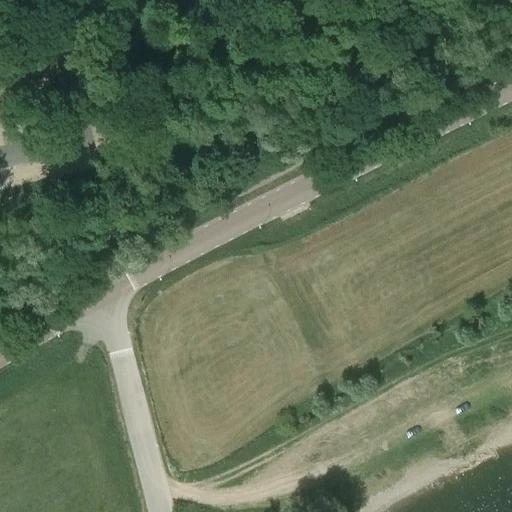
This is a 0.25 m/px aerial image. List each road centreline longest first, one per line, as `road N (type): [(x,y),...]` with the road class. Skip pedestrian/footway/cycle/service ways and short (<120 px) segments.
road 1 (tertiary): [(107,292),(511,88)]
road 2 (track): [(153,488),(211,497),(258,486),(366,416),(511,347)]
road 3 (unclassified): [(158,511),(107,292)]
road 4 (tertiary): [(0,354),(107,292)]
